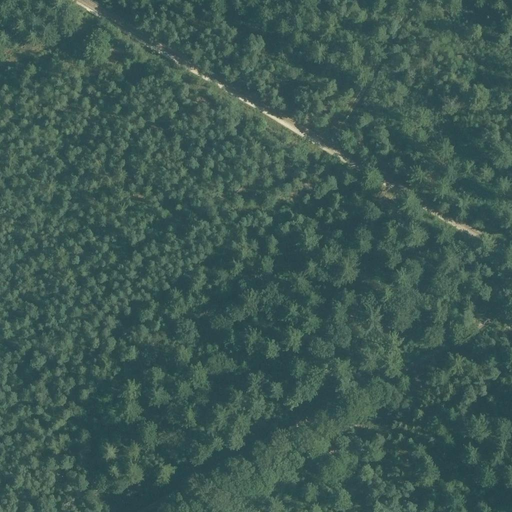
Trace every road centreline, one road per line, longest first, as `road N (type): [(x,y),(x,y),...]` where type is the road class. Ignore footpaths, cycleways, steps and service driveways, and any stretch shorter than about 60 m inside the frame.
road 1 (track): [(511,252),(84,0)]
road 2 (track): [(511,307),(142,511)]
